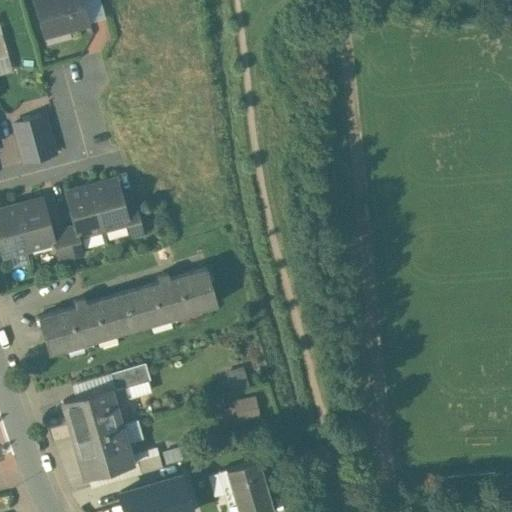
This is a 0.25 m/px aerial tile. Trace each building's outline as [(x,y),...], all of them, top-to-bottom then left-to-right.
[(34,0),(42,28),(56,24),(58,30),(71,26),(71,27),(87,22),(81,0),(34,0)] [(42,114),(13,122),(23,161),(52,153),(42,114)] [(116,176),(101,180),(102,182),(91,185),(102,228),(127,221),(128,221),(124,208),(116,176)] [(91,185),(80,188),(80,186),(65,190),(74,225),(77,235),(78,234),(102,228),(91,185)] [(42,196),(27,200),(27,202),(17,205),(28,248),(52,241),(54,241),(51,232),(42,196)] [(143,231),(136,204),(124,208),(128,221),(127,221),(130,235),(143,231)] [(17,205),(6,208),(5,206),(0,207),(0,245),(3,255),(28,248),(17,205)] [(77,235),(74,225),(63,228),(70,256),(83,252),(78,234),(77,235)] [(63,228),(51,232),(54,241),(52,241),(57,259),(70,256),(63,228)] [(206,266),(38,315),(49,352),(68,346),(67,343),(115,329),(115,332),(150,321),(149,319),(197,305),(198,307),(217,302),(206,266)] [(145,361),(110,371),(115,388),(150,377),(145,361)] [(245,365),(227,369),(230,387),(249,383),(245,365)] [(109,386),(62,399),(74,437),(120,423),(109,386)] [(120,423),(74,437),(85,475),(131,461),(120,423)] [(268,447),(251,452),(253,459),(257,458),(265,484),(278,481),(268,447)] [(158,453),(137,459),(141,472),(162,466),(158,453)] [(253,459),(218,469),(230,511),(263,511),(272,509),(265,484),(257,458),(253,459)] [(149,482),(157,511),(188,511),(191,511),(180,473),(149,482)] [(157,511),(149,482),(119,491),(124,511),(157,511)]
